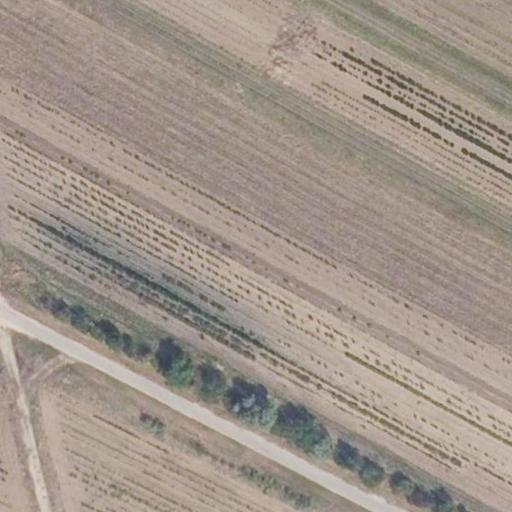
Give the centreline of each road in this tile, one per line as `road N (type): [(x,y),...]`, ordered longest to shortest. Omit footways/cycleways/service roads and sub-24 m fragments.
road 1 (track): [(0,313),(405,511)]
road 2 (track): [(0,322),(46,511)]
